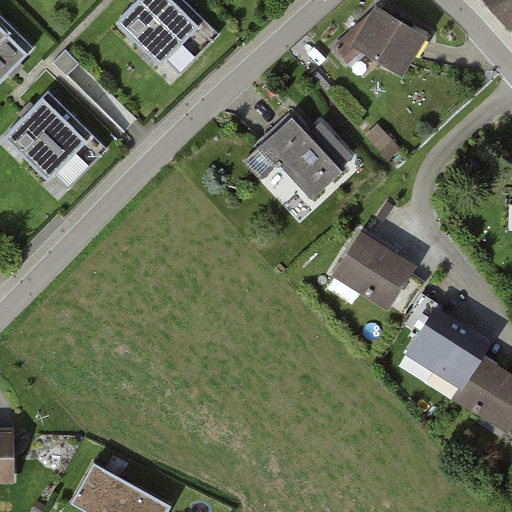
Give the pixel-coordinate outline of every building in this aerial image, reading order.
[(220,35),(184,0),(138,0),(116,23),(175,80),(220,35)] [(511,0),(487,0),(509,27),(511,25),(511,0)] [(422,35),(379,10),(364,35),(357,30),(337,48),(348,62),(363,49),(400,72),(422,35)] [(0,81),(34,47),(0,14),(0,81)] [(107,149),(49,91),(4,136),(63,194),(107,149)] [(311,133),(296,116),(246,161),(263,179),(282,163),(313,198),(346,168),(341,164),(350,156),(321,124),(311,133)] [(393,141),(379,126),(368,137),(382,152),(393,141)] [(511,155),(494,155),(492,200),(511,200),(511,155)] [(414,265),(361,233),(334,275),(389,309),(392,304),(406,313),(426,282),(410,272),(414,265)] [(490,343),(436,309),(409,351),(463,385),(482,354),(490,343)] [(498,363),(482,354),(463,385),(456,396),(481,412),(484,408),(511,425),(511,375),(497,366),(498,363)] [(15,430),(0,430),(0,482),(16,482),(15,430)] [(168,511),(173,504),(95,461),(72,503),(88,511),(168,511)]
